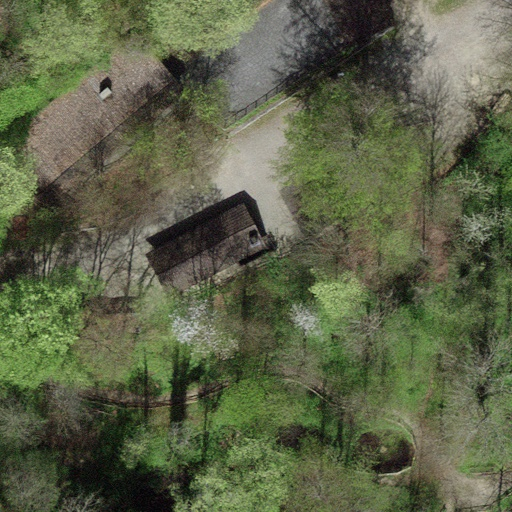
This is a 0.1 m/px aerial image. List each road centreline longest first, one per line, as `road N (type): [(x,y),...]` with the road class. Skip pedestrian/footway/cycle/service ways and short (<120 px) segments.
road 1 (track): [(511,21),(223,175)]
road 2 (track): [(223,175),(86,261),(0,282)]
